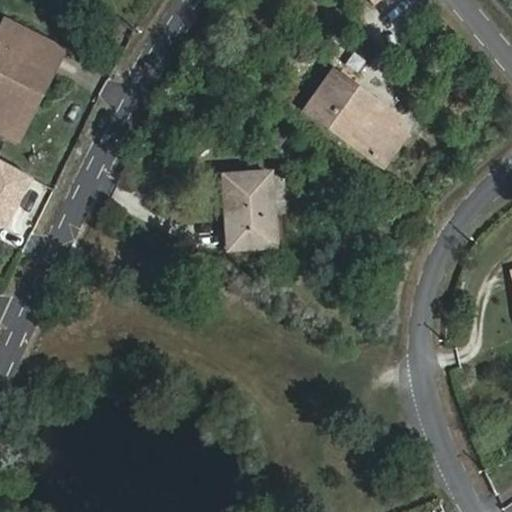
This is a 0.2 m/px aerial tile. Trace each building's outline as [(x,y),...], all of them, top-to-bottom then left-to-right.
[(0,130),(19,140),(65,51),(8,22),(0,38),(0,47),(3,49),(0,54),(0,130)] [(394,127),(399,119),(336,74),(309,111),(386,165),(406,137),(394,127)] [(287,151),(298,134),(277,119),(265,135),(287,151)] [(0,228),(5,231),(34,180),(0,160),(0,228)] [(276,248),(272,177),(227,179),(232,251),(276,248)]
